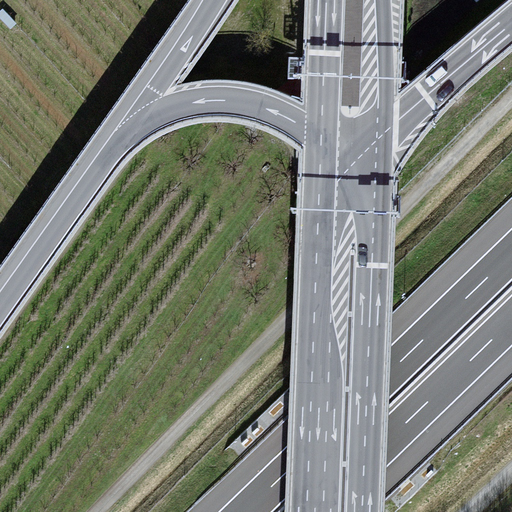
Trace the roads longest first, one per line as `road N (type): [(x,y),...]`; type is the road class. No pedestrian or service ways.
road 1 (track): [(100,511),(511,101)]
road 2 (motorway): [(511,251),(242,511)]
road 3 (primary): [(316,228),(305,511)]
road 4 (motorway): [(314,511),(511,321)]
road 5 (primary): [(360,511),(370,259)]
road 6 (motorway): [(124,132),(0,308)]
road 7 (motorway): [(320,136),(261,107),(222,101),(124,132)]
road 8 (motorway): [(511,24),(374,145)]
road 9 (motorway): [(215,0),(124,132)]
road 10 (primary): [(374,145),(377,0)]
road 11 (primary): [(325,0),(320,136)]
